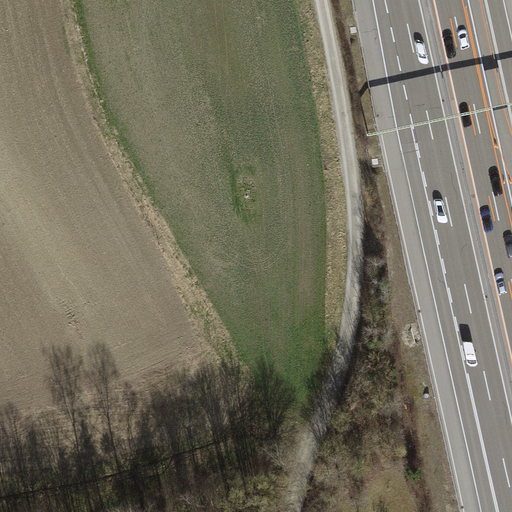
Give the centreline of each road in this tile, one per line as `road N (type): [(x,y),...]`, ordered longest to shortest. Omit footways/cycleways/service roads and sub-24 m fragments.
road 1 (track): [(321,0),(355,223),(353,305),(292,511)]
road 2 (motorway): [(401,0),(474,325)]
road 3 (motorway): [(511,274),(452,0)]
road 4 (motorway): [(474,325),(469,416),(489,511)]
road 5 (motorway): [(474,325),(511,488)]
